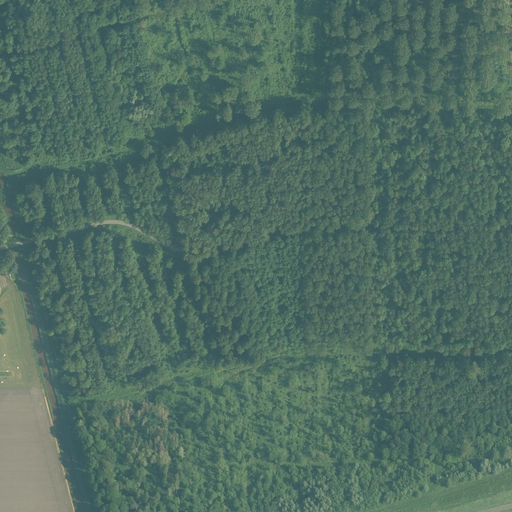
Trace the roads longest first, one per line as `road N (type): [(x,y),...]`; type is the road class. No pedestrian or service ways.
road 1 (unclassified): [(0,248),(116,221),(188,252),(312,225),(511,224)]
road 2 (track): [(173,8),(185,66),(156,133),(182,251)]
